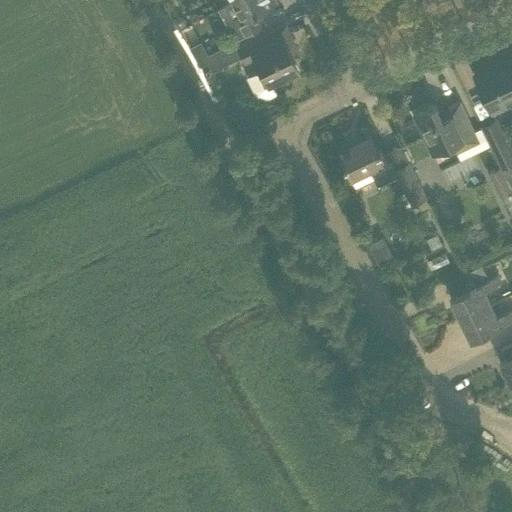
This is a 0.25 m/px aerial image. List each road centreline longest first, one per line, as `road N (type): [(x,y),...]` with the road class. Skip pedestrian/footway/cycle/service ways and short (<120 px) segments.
road 1 (residential): [(511,427),(436,396),(296,148),(302,114),(347,87)]
road 2 (residential): [(347,87),(511,6)]
